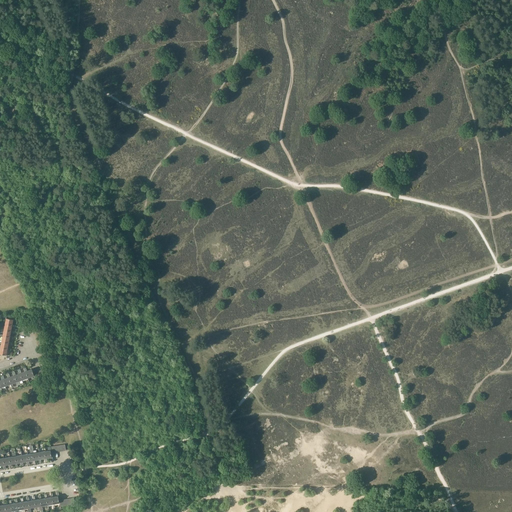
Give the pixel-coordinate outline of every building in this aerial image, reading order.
[(11,349),(7,348),(7,349),(0,347),(0,353),(6,355),(7,350),(10,351),(11,349)] [(24,368),(25,371),(26,371),(28,378),(27,378),(28,381),(30,381),(29,377),(34,376),(33,373),(32,369),(27,371),(26,367),(24,368)] [(26,371),(25,371),(21,373),(20,369),(18,370),(19,373),(20,373),(23,380),(27,378),(28,378),(26,371)] [(13,372),(14,375),(15,375),(17,382),(16,382),(17,385),(20,384),(19,381),(23,380),(20,373),(19,373),(16,375),(14,371),(13,372)] [(7,374),(8,377),(9,377),(11,384),(10,384),(11,387),(14,387),(12,384),(16,382),(17,382),(15,375),(14,375),(10,377),(9,373),(7,374)] [(9,377),(8,377),(4,379),(3,375),(1,376),(2,379),(3,379),(6,386),(10,384),(11,384),(9,377)] [(45,458),(46,458),(50,458),(51,461),(53,461),(52,457),(51,457),(51,453),(52,453),(51,447),(49,447),(49,451),(44,451),(45,458)] [(30,454),(27,454),(28,461),(29,461),(33,460),(33,464),(35,464),(35,460),(34,460),(32,453),(33,453),(33,450),(30,450),(30,454)] [(44,451),(38,452),(40,459),(44,459),(45,462),(47,462),(46,458),(45,458),(44,451)] [(38,452),(33,453),(32,453),(34,460),(35,460),(39,460),(39,463),(41,463),(40,459),(38,452)] [(12,457),(9,457),(10,464),(11,464),(15,463),(15,467),(17,467),(17,463),(16,463),(15,456),(16,456),(15,453),(12,453),(12,457)] [(27,454),(21,455),(22,462),(23,462),(27,461),(27,465),(29,465),(29,461),(28,461),(27,454)] [(21,455),(16,456),(15,456),(16,463),(17,463),(21,462),(21,466),(23,466),(23,462),(22,462),(21,455)] [(9,457),(3,458),(4,465),(5,465),(9,464),(10,468),(11,468),(11,464),(10,464),(9,457)] [(58,492),(56,493),(57,496),(53,497),(52,497),(53,504),(60,503),(60,500),(59,501),(58,496),(59,496),(58,492)] [(49,508),(48,505),(47,505),(46,498),(47,498),(46,494),(44,495),(45,498),(41,499),(40,499),(41,506),(42,506),(45,505),(46,509),(49,508)] [(43,509),(42,506),(41,506),(40,499),(41,499),(40,495),(39,496),(39,499),(35,500),(34,500),(35,507),(40,506),(41,510),(43,509)] [(31,511),(30,508),(29,508),(28,501),(29,501),(29,497),(27,498),(27,501),(23,502),(22,502),(23,509),(24,509),(27,508),(28,511),(31,511)] [(25,511),(24,509),(23,509),(22,502),(23,502),(23,498),(21,499),(21,502),(17,503),(16,503),(18,510),(21,509),(21,511),(25,511)]
